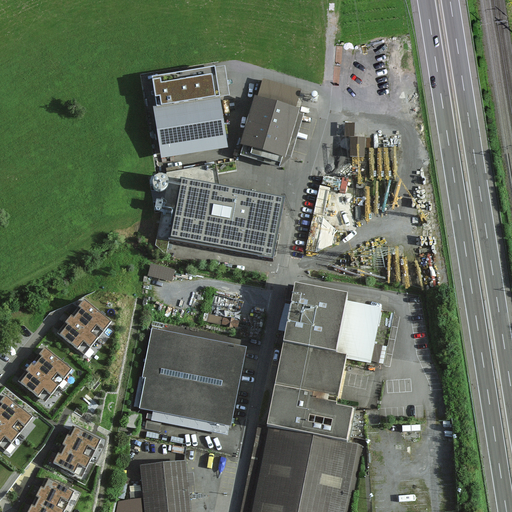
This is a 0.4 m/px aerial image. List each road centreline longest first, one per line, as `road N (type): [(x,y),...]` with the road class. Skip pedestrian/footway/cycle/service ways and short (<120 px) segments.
road 1 (motorway): [(426,0),(506,511)]
road 2 (motorway): [(511,391),(450,0)]
road 3 (residential): [(235,511),(295,206)]
road 4 (unknown): [(282,277),(390,309),(402,320),(423,400)]
